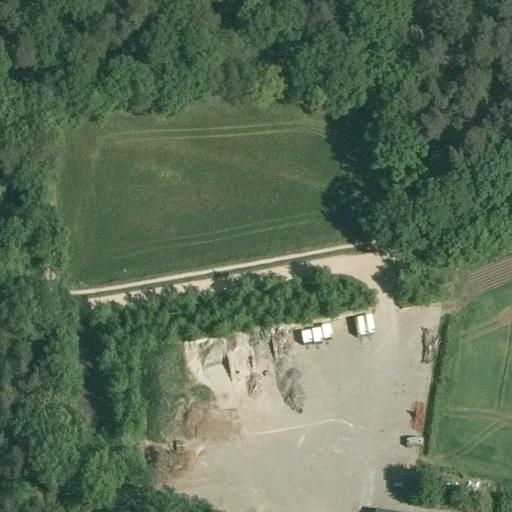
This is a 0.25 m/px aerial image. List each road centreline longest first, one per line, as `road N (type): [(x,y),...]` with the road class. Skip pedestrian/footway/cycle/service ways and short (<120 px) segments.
road 1 (track): [(511,211),(373,262),(0,324)]
road 2 (track): [(0,467),(54,437),(75,313)]
